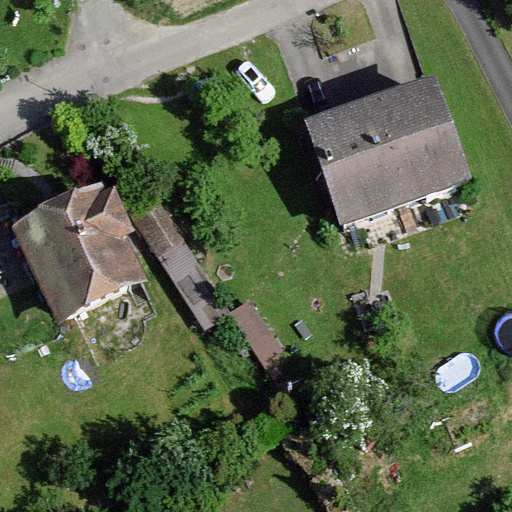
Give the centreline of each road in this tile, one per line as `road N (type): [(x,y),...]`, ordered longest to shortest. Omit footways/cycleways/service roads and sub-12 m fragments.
road 1 (residential): [(289,0),(113,63)]
road 2 (residential): [(113,63),(0,116)]
